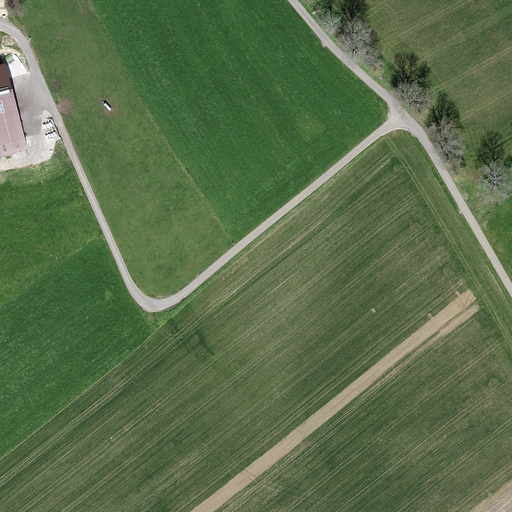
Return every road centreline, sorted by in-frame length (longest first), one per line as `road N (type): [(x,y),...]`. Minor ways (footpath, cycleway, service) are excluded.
road 1 (unclassified): [(402,123),(183,299),(150,295),(125,262),(19,18),(0,16)]
road 2 (unclassified): [(402,123),(467,208),(511,286)]
road 3 (unclassified): [(300,0),(402,123)]
